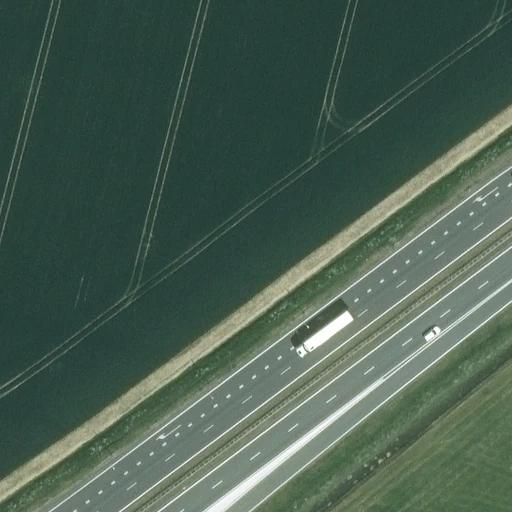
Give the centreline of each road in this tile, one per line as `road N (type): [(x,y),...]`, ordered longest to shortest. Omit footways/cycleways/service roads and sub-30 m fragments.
road 1 (motorway): [(511,201),(101,509)]
road 2 (motorway): [(190,511),(511,265)]
road 3 (motorway): [(236,511),(418,367),(511,266)]
